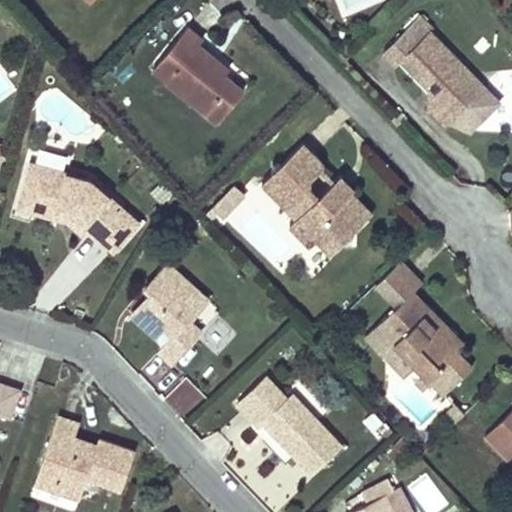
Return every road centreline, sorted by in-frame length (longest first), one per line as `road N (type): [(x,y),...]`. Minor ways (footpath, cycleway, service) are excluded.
road 1 (residential): [(256,0),(501,265)]
road 2 (residential): [(0,315),(101,358),(245,511)]
